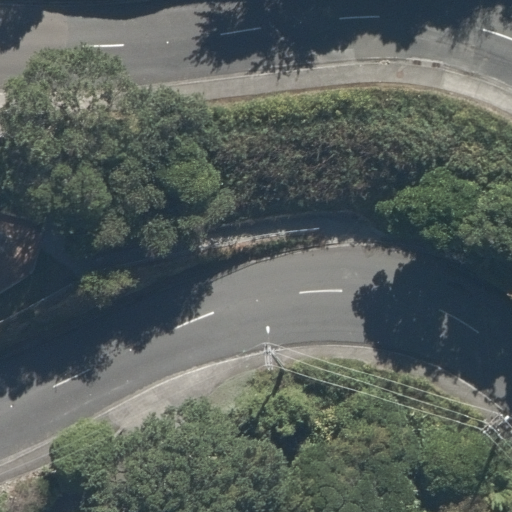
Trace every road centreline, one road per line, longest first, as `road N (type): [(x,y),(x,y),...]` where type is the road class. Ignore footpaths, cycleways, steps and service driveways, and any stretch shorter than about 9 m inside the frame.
road 1 (residential): [(511,360),(467,324),(414,298),(349,289),(272,298),(204,319),(0,407)]
road 2 (residential): [(0,43),(111,43),(360,23),(456,25),(511,41)]
